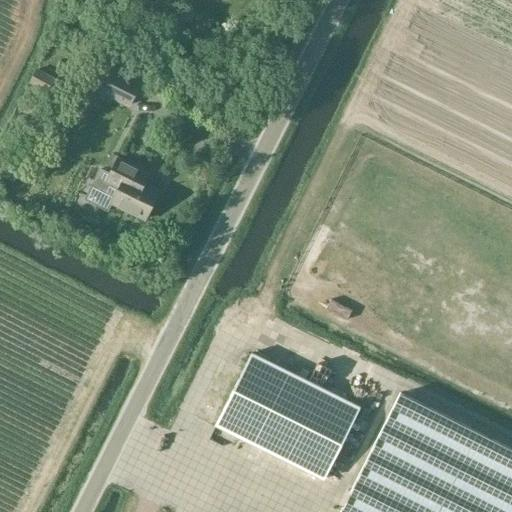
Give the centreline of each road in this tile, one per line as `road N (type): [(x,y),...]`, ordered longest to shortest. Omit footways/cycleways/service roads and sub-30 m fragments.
road 1 (unclassified): [(82,511),(338,0)]
road 2 (track): [(511,441),(283,331),(215,354),(158,468)]
road 3 (track): [(407,0),(259,304)]
road 4 (track): [(30,511),(113,344),(129,336),(162,351)]
road 5 (track): [(350,116),(511,197)]
